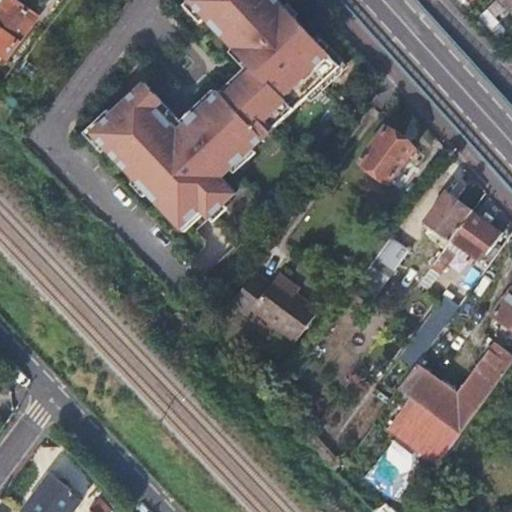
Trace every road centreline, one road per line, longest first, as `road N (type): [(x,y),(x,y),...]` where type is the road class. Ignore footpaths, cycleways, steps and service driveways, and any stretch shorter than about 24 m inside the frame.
road 1 (residential): [(321,0),(511,209)]
road 2 (primary): [(511,142),(384,0)]
road 3 (residential): [(54,394),(164,511)]
road 4 (residential): [(511,95),(426,0)]
